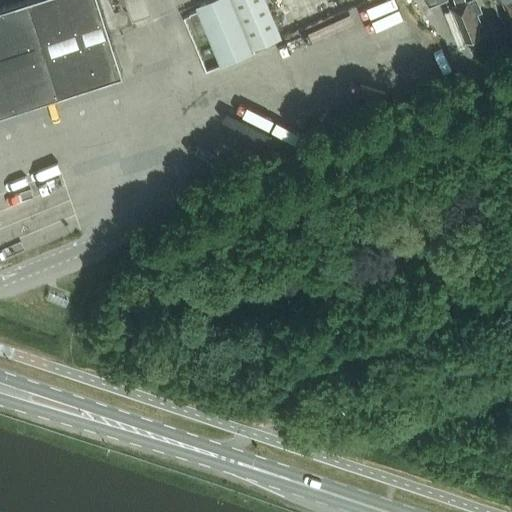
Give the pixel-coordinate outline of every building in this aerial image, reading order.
[(0,113),(123,74),(98,0),(18,0),(0,6),(0,113)] [(224,60),(252,49),(280,37),(265,0),(208,0),(201,3),(224,60)] [(476,0),(469,0),(467,1),(466,0),(454,0),(456,5),(451,7),(465,40),(480,34),(476,24),(481,22),(476,12),(481,10),(476,0)] [(511,21),(511,0),(497,0),(498,2),(502,0),(503,0),(511,21)] [(209,32),(200,9),(190,13),(199,36),(209,32)]
